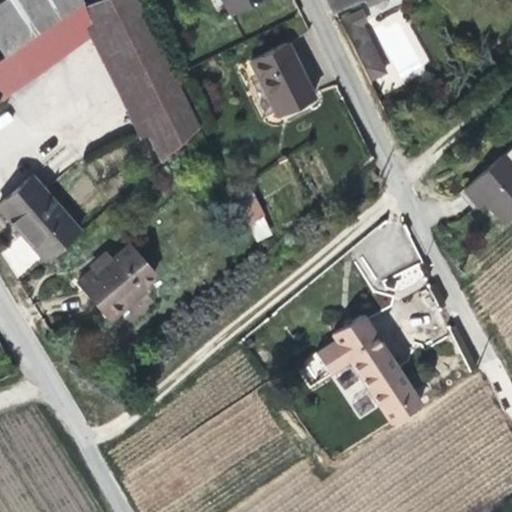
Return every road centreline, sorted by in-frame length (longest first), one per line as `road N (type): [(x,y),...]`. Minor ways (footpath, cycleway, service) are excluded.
road 1 (track): [(511,85),(80,450)]
road 2 (track): [(511,399),(398,187)]
road 3 (residential): [(398,187),(310,0)]
road 4 (residential): [(80,450),(0,315)]
